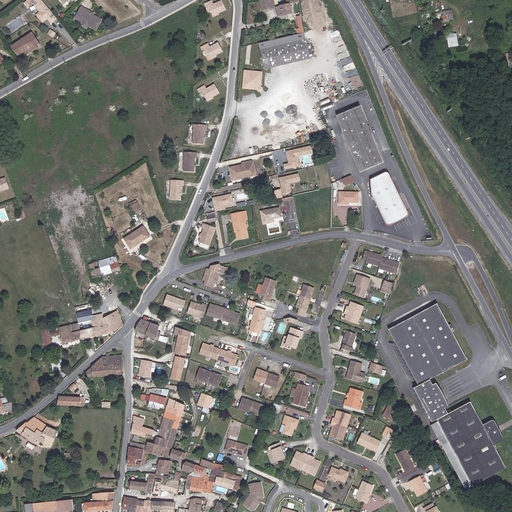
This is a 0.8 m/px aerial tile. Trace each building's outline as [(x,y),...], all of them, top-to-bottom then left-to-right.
[(50,17),(55,13),(45,0),(28,0),(28,1),(31,6),(37,2),(43,10),(39,13),(45,21),(50,17)] [(208,6),(212,15),(218,13),(226,10),(222,0),(214,4),(212,0),(204,4),(206,7),(208,6)] [(259,0),(262,10),(275,7),(273,0),(259,0)] [(277,15),(292,13),(290,4),(275,7),(277,15)] [(83,23),(89,26),(97,30),(103,20),(94,15),(89,12),(90,11),(83,7),(76,19),(83,23)] [(442,11),(444,21),(454,19),(452,9),(442,11)] [(59,19),(55,13),(50,17),(54,22),(59,19)] [(18,55),(26,50),(29,48),(30,49),(39,43),(31,32),(11,46),(18,55)] [(304,32),(258,43),(264,69),(310,59),(309,56),(304,32)] [(448,46),(459,45),(457,32),(447,34),(448,46)] [(205,49),(210,58),(215,55),(223,51),(218,42),(210,47),(208,43),(200,47),(202,50),(205,49)] [(29,48),(26,50),(29,53),(40,46),(39,43),(30,49),(29,48)] [(343,71),(356,68),(353,56),(340,60),(343,71)] [(257,89),(258,91),(262,88),(260,86),(262,72),(244,70),(243,88),(257,89)] [(361,74),(349,77),(352,89),(364,85),(361,74)] [(202,92),(207,100),(212,97),(220,93),(214,84),(207,89),(205,85),(197,90),(199,93),(202,92)] [(360,171),(383,161),(360,105),(337,115),(360,171)] [(203,144),(203,139),(204,139),(203,138),(203,136),(204,136),(204,130),(206,130),(206,125),(194,124),(193,143),(203,144)] [(311,145),(286,150),(288,162),(283,163),(285,169),(302,166),(300,155),(312,152),(311,145)] [(194,171),(194,166),(193,166),(193,164),(194,164),(195,157),(197,158),(197,153),(184,152),(183,170),(194,171)] [(230,167),(232,179),(245,176),(255,173),(253,162),(242,165),(230,167)] [(299,172),(279,176),(283,193),(292,191),(290,182),(300,180),(299,172)] [(408,215),(407,210),(403,202),(393,182),(390,175),(389,174),(387,173),(384,173),(371,180),(371,196),(385,224),(386,224),(387,225),(389,225),(391,225),(406,217),(408,215)] [(349,176),(341,179),(344,185),(353,181),(349,176)] [(268,188),(279,187),(279,178),(267,179),(268,188)] [(6,179),(0,180),(0,191),(9,189),(6,179)] [(181,198),(181,194),(181,193),(180,193),(180,191),(181,191),(182,185),(184,185),(184,181),(171,180),(170,198),(181,198)] [(358,202),(358,192),(339,192),(339,204),(349,204),(349,202),(358,202)] [(234,193),(212,196),(215,210),(236,206),(234,193)] [(295,209),(293,197),(284,199),(286,205),(287,211),(295,209)] [(141,210),(137,202),(130,206),(134,214),(141,210)] [(263,226),(273,224),(272,221),(281,219),(279,209),(261,214),(263,226)] [(236,226),(234,227),(237,240),(248,238),(246,228),(248,228),(247,224),(245,225),(244,220),(247,220),(246,211),(233,213),(236,226)] [(200,241),(208,245),(215,227),(204,223),(202,228),(205,229),(202,234),(203,235),(202,237),(201,237),(200,241)] [(135,244),(136,245),(150,236),(143,226),(124,239),(129,248),(135,244)] [(381,258),(382,255),(365,251),(363,259),(367,260),(366,263),(379,266),(379,269),(395,273),(398,263),(381,258)] [(119,265),(116,256),(89,265),(93,278),(102,276),(104,281),(108,280),(108,279),(106,274),(120,270),(120,268),(119,265)] [(220,274),(223,267),(219,265),(219,264),(211,266),(210,270),(206,268),(202,280),(205,281),(203,285),(211,288),(212,283),(213,283),(215,276),(218,277),(220,273),(220,274)] [(122,275),(120,270),(106,274),(108,279),(122,275)] [(354,294),(363,297),(370,279),(357,275),(354,283),(358,284),(354,294)] [(266,296),(272,280),(266,278),(263,285),(259,294),(262,295),(264,296),(266,296)] [(276,282),(272,280),(266,296),(264,296),(263,298),(263,300),(269,302),(272,294),(271,294),(272,290),(273,288),(274,288),(276,282)] [(392,290),(394,284),(386,281),(384,288),(392,290)] [(310,297),(311,298),(315,289),(304,285),(296,307),(307,310),(310,302),(309,301),(310,297)] [(183,308),(186,302),(168,296),(164,305),(179,310),(180,307),(183,308)] [(344,318),(358,323),(364,307),(350,302),(349,306),(346,305),(344,313),(346,314),(344,318)] [(203,318),(207,305),(203,304),(202,306),(192,303),(188,313),(203,318)] [(414,388),(432,422),(437,420),(438,422),(431,425),(442,446),(444,445),(449,442),(451,446),(472,486),(506,468),(494,445),(483,425),(470,402),(448,414),(445,408),(449,406),(436,383),(435,384),(436,385),(434,386),(433,385),(430,379),(467,360),(452,332),(449,326),(437,303),(389,330),(409,367),(419,386),(414,388)] [(237,325),(241,315),(211,304),(207,314),(237,325)] [(250,327),(261,330),(266,311),(255,308),(250,327)] [(91,310),(76,313),(77,316),(78,323),(83,339),(107,333),(103,318),(102,314),(100,314),(92,316),(91,311),(91,310)] [(114,331),(123,326),(117,311),(109,315),(114,331)] [(107,333),(114,331),(109,315),(103,318),(107,333)] [(159,326),(141,319),(137,327),(135,330),(155,340),(158,331),(159,326)] [(61,344),(83,339),(78,323),(58,328),(58,329),(49,330),(50,337),(60,335),(60,338),(59,338),(59,341),(61,341),(61,344)] [(300,337),(301,337),(303,333),(291,328),(286,345),(296,348),(299,339),(300,337)] [(52,347),(50,337),(49,330),(49,329),(41,330),(44,349),(52,347)] [(353,347),(351,347),(356,333),(347,330),(342,343),(344,344),(342,348),(351,351),(353,347)] [(175,354),(186,356),(189,337),(178,335),(175,354)] [(200,354),(235,366),(239,356),(204,343),(200,354)] [(86,377),(122,374),(121,351),(120,350),(109,352),(109,354),(106,354),(106,357),(103,357),(93,366),(85,372),(85,373),(86,377)] [(173,380),(182,381),(186,359),(177,357),(173,380)] [(149,362),(141,360),(138,376),(146,378),(149,362)] [(346,378),(357,382),(362,364),(352,361),(346,378)] [(383,366),(372,362),(369,370),(380,374),(383,366)] [(197,379),(208,383),(212,372),(201,369),(197,379)] [(254,380),(276,387),(279,377),(258,370),(254,380)] [(212,372),(208,383),(220,387),(223,377),(212,372)] [(72,391),(79,385),(77,383),(75,384),(74,384),(69,388),(72,391)] [(344,405),(358,409),(359,403),(362,404),(365,392),(351,388),(347,400),(346,400),(344,405)] [(293,404),(305,407),(306,404),(306,403),(307,399),(308,399),(309,393),(297,389),(293,404)] [(201,393),(197,404),(209,408),(213,397),(201,393)] [(151,394),(149,401),(161,405),(164,406),(166,401),(155,398),(156,395),(151,394)] [(80,398),(59,397),(57,405),(80,406),(80,398)] [(0,412),(13,409),(12,403),(3,405),(1,399),(0,399),(0,412)] [(169,399),(164,417),(171,420),(170,426),(177,429),(185,405),(169,399)] [(240,409),(250,413),(254,403),(243,399),(240,409)] [(383,416),(394,423),(396,419),(394,418),(402,406),(392,400),(383,416)] [(254,403),(250,413),(261,416),(265,406),(254,403)] [(336,420),(333,419),(332,422),(345,426),(348,417),(349,417),(351,413),(338,409),(336,413),(338,414),(336,420)] [(144,419),(133,416),(133,424),(132,433),(145,437),(146,433),(148,433),(153,435),(153,434),(154,431),(142,427),(144,419)] [(284,433),(291,436),(294,429),(296,429),(299,421),(285,416),(283,422),(287,424),(284,433)] [(26,422),(17,431),(31,441),(42,447),(51,447),(58,431),(47,427),(48,426),(34,417),(27,423),(26,422)] [(160,429),(160,430),(167,432),(167,435),(163,446),(171,449),(177,429),(170,426),(171,420),(164,417),(163,418),(164,419),(163,423),(164,423),(162,429),(160,429)] [(483,425),(494,445),(503,440),(503,437),(495,421),(492,420),(483,425)] [(332,422),(332,423),(331,426),(334,427),(332,433),(331,433),(329,437),(343,441),(344,437),(342,436),(345,427),(345,426),(332,422)] [(167,435),(159,432),(159,436),(157,435),(155,444),(163,447),(163,446),(167,435)] [(367,447),(376,451),(380,442),(363,433),(359,441),(368,445),(367,447)] [(248,446),(229,440),(225,450),(245,456),(248,446)] [(145,445),(130,442),(129,447),(144,451),(145,445)] [(163,447),(155,444),(150,443),(148,442),(145,451),(152,453),(160,455),(163,447)] [(277,462),(285,458),(279,443),(270,446),(272,451),(277,462)] [(171,449),(163,446),(163,447),(160,455),(170,457),(172,449),(171,449)] [(144,451),(129,447),(128,453),(127,463),(136,464),(136,462),(137,458),(142,459),(144,451)] [(185,454),(172,449),(170,457),(180,460),(181,457),(184,458),(185,454)] [(414,467),(405,450),(397,454),(406,472),(414,467)] [(145,451),(144,451),(142,459),(142,461),(145,462),(146,456),(145,456),(145,453),(152,454),(152,453),(145,451)] [(277,462),(272,451),(268,453),(272,464),(277,462)] [(303,470),(309,455),(306,454),(305,455),(304,454),(297,451),(291,465),(303,470)] [(313,457),(309,455),(303,470),(315,475),(320,462),(314,459),(313,458),(313,457)] [(200,465),(213,469),(215,464),(212,463),(211,463),(202,459),(200,465)] [(156,475),(150,473),(149,474),(148,478),(156,479),(162,480),(167,482),(169,473),(170,468),(171,461),(159,460),(156,475)] [(191,471),(193,472),(196,465),(184,461),(182,470),(191,473),(191,471)] [(214,470),(225,472),(227,472),(228,467),(215,464),(214,470)] [(196,465),(193,472),(200,474),(203,475),(204,473),(205,468),(196,465)] [(328,475),(329,475),(337,478),(344,482),(349,472),(340,469),(340,470),(332,467),(328,475)] [(210,478),(210,481),(214,482),(214,483),(222,485),(225,472),(214,470),(213,470),(210,478)] [(181,473),(176,472),(175,475),(170,491),(177,493),(178,488),(180,477),(181,473)] [(238,490),(242,477),(227,472),(225,472),(222,485),(238,490)] [(161,490),(160,495),(169,496),(170,491),(175,475),(169,473),(167,482),(162,480),(161,490)] [(192,476),(190,489),(200,491),(207,492),(209,478),(208,478),(200,476),(199,478),(192,476)] [(428,490),(420,476),(409,481),(411,485),(412,485),(418,495),(428,490)] [(130,487),(130,488),(146,491),(146,493),(153,494),(154,489),(156,479),(148,478),(147,483),(145,483),(130,481),(130,482),(130,487)] [(156,479),(154,489),(156,489),(161,490),(162,480),(156,479)] [(326,484),(317,480),(313,488),(322,492),(326,484)] [(356,497),(368,502),(370,498),(368,497),(373,486),(363,482),(356,497)] [(250,485),(252,494),(245,503),(246,506),(252,510),(254,510),(259,503),(258,502),(260,500),(262,499),(263,497),(261,483),(250,485)] [(85,511),(112,509),(115,492),(93,494),(93,499),(91,499),(91,503),(85,503),(85,504),(85,511)] [(129,509),(131,498),(124,497),(122,508),(129,509)] [(136,511),(138,501),(138,499),(131,498),(129,509),(128,511),(136,511)] [(200,511),(203,500),(196,498),(191,499),(188,511),(200,511)] [(73,511),(73,499),(33,503),(25,504),(25,511),(49,511),(58,511),(59,511),(67,511),(73,511)] [(161,510),(162,502),(145,500),(145,501),(143,509),(151,510),(151,509),(160,509),(161,510)] [(143,511),(143,509),(145,501),(138,501),(136,511),(143,511)] [(218,501),(214,509),(220,511),(221,511),(224,504),(218,501)] [(168,511),(169,510),(170,502),(162,502),(161,510),(160,509),(160,511),(164,511),(168,511)]
